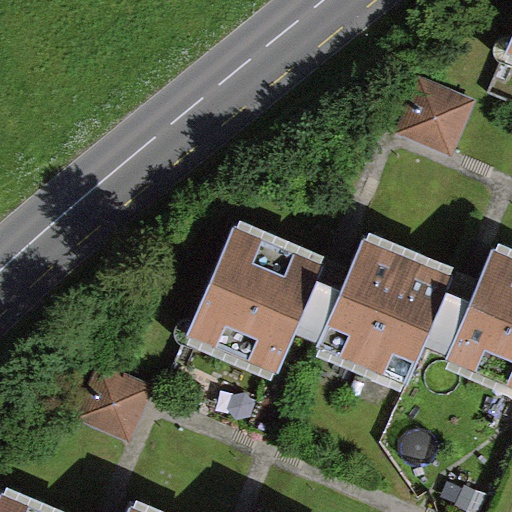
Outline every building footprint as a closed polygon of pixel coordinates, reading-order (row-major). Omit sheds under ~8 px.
[(452,152),(475,94),(418,72),(396,130),(452,152)] [(320,267),(326,252),(237,213),(189,322),(279,361),(296,321),(320,267)] [(450,282),(456,267),(368,230),(347,279),(324,333),(322,339),(409,376),(427,335),(450,282)] [(511,378),(511,247),(497,241),(475,292),(451,346),(449,351),(511,378)] [(296,321),(324,333),(347,279),(320,267),(296,321)] [(427,335),(451,346),(475,292),(450,282),(427,335)] [(132,437),(156,382),(99,358),(75,413),(132,437)] [(75,511),(1,480),(0,481),(0,511),(75,511)] [(170,511),(132,496),(125,511),(170,511)]
